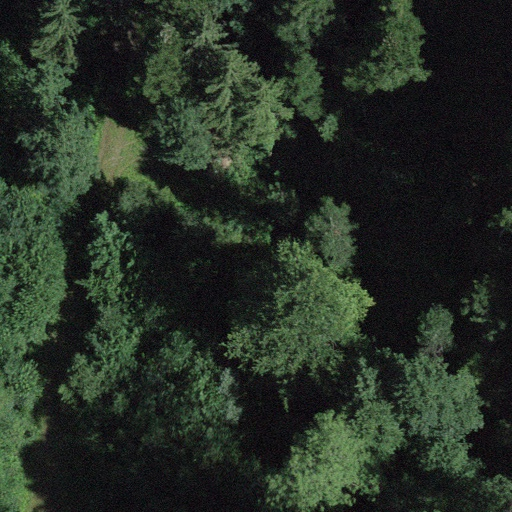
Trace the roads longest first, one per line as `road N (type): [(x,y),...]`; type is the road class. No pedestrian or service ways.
road 1 (track): [(125,0),(122,129),(44,511)]
road 2 (track): [(511,400),(409,371),(357,343),(122,129)]
